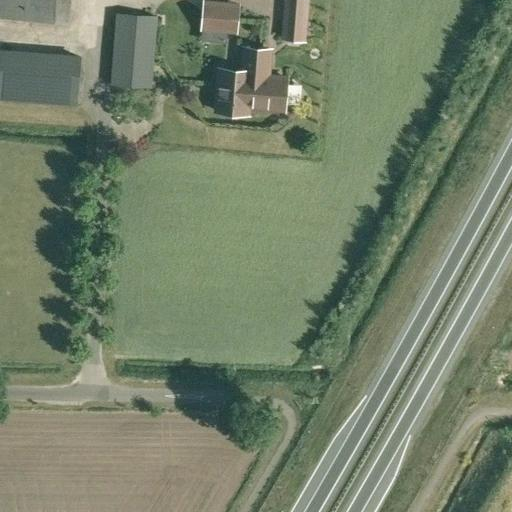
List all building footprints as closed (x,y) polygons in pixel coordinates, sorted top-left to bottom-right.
[(0,0),(0,18),(70,24),(71,0),(0,0)] [(284,26),(283,37),(303,39),(304,28),(305,12),(306,0),(286,0),(286,11),(284,26)] [(205,2),(202,28),(235,31),(237,4),(205,2)] [(156,17),(117,14),(112,85),(150,88),(156,17)] [(242,71),(219,69),(216,110),(247,113),(248,106),(283,109),(286,77),(267,76),(269,50),(244,48),(242,71)]
